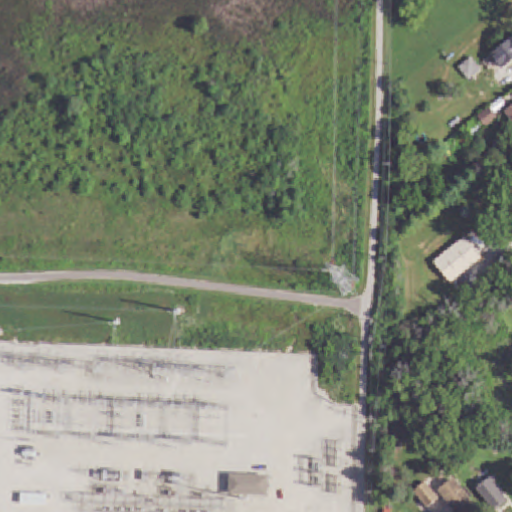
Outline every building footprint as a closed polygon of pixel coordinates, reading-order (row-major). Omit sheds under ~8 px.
[(511,63),(504,70),(491,54),(511,37),(511,63)] [(483,69),(470,80),(460,67),(473,57),(483,69)] [(511,104),(502,112),(511,125),(511,104)] [(499,117),(474,137),(467,128),(480,118),(479,116),(491,106),(499,117)] [(440,163),(435,167),(431,160),(436,157),(440,163)] [(483,258),(452,283),(435,261),(466,237),(483,258)] [(269,477),(268,494),(232,492),(233,475),(269,477)] [(498,480),(496,482),(510,499),(496,510),(478,488),(491,477),(492,478),(494,476),(498,480)] [(482,510),(479,511),(457,511),(439,490),(455,477),(482,510)] [(441,498),(430,507),(416,492),(427,482),(441,498)]
